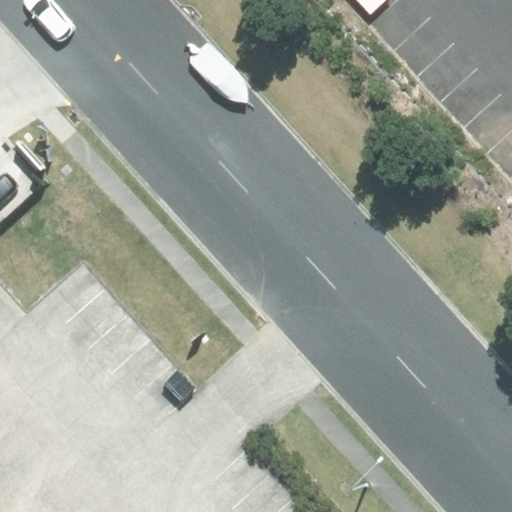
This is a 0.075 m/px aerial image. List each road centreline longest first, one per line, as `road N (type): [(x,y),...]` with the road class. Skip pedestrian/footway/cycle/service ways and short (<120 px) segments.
road 1 (residential): [(98,32),(511,481)]
road 2 (unknown): [(152,499),(0,343)]
road 3 (residential): [(0,118),(98,32)]
